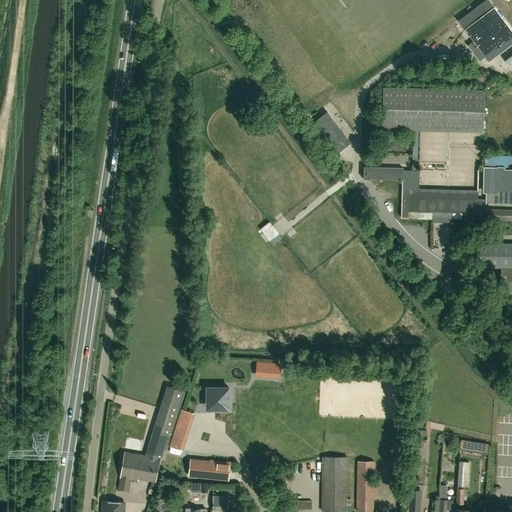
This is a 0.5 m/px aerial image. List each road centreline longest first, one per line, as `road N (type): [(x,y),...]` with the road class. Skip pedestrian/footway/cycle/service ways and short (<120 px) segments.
road 1 (trunk): [(58,511),(134,0)]
road 2 (unclassified): [(86,511),(158,0)]
